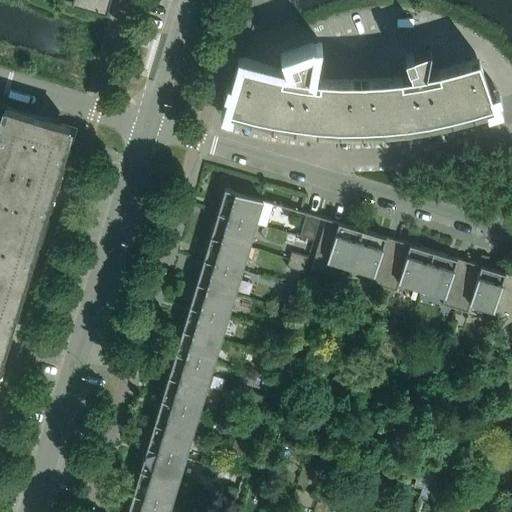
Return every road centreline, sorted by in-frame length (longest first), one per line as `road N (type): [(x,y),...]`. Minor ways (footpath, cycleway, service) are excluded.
road 1 (tertiary): [(31,511),(149,125)]
road 2 (residential): [(511,240),(149,125)]
road 3 (residential): [(0,79),(149,125)]
road 4 (tertiary): [(149,125),(186,0)]
